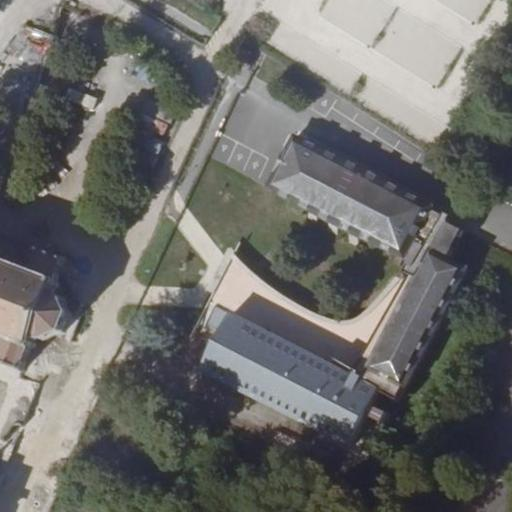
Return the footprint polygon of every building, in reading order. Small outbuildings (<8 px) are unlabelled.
[(407,258),(418,238),(430,214),(432,211),(300,140),(275,188),(407,258)] [(263,330),(386,397),(403,406),(471,276),(454,266),(436,258),(452,226),(430,214),(418,238),(424,242),(392,300),(376,316),(361,326),(339,327),(314,317),(291,306),(272,290),(234,257),(202,318),(226,329),(234,314),(246,321),(250,314),(266,323),(263,330)] [(469,235),(452,226),(436,258),(454,266),(469,235)] [(0,332),(19,339),(9,367),(41,377),(52,351),(68,358),(95,296),(76,289),(83,262),(51,252),(42,278),(0,263),(0,332)] [(358,449),(386,397),(263,330),(266,323),(250,314),(246,321),(234,314),(226,329),(204,369),(358,449)]
